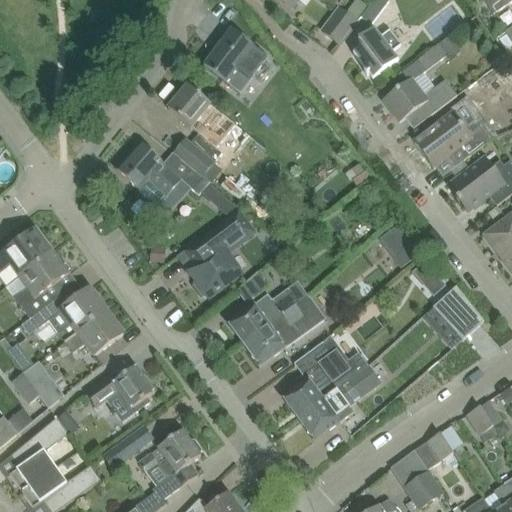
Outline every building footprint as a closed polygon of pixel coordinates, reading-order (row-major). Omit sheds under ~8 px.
[(300,0),(277,0),(292,11),(300,0)] [(371,28),(389,4),(384,0),(375,0),(361,20),(371,28)] [(511,0),(481,0),(493,17),(510,6),(511,8),(511,0)] [(339,11),(334,18),(321,33),(340,47),(357,24),(339,11)] [(231,31),(203,68),(239,96),(240,97),(241,95),(240,95),(266,60),(267,61),(268,59),(231,31)] [(362,48),(353,55),(366,73),(364,74),(367,78),(369,76),(373,81),(398,62),(392,54),(401,48),(389,33),(381,39),(374,31),(358,43),(362,48)] [(439,46),(417,63),(426,74),(448,57),(439,46)] [(427,73),(434,87),(445,81),(437,68),(427,73)] [(411,81),(398,91),(382,103),(399,125),(405,121),(413,131),(429,119),(457,98),(445,83),(424,99),(411,81)] [(187,87),(167,111),(180,122),(173,131),(172,130),(171,131),(182,140),(170,153),(199,177),(207,184),(219,169),(216,167),(232,148),(217,136),(227,125),(230,122),(187,87)] [(452,115),(430,132),(414,144),(433,170),(449,158),(457,168),(461,165),(493,140),(482,125),(468,135),(452,115)] [(140,193),(158,209),(182,182),(140,145),(116,172),(140,193)] [(189,188),(199,177),(170,153),(162,164),(182,182),(189,188)] [(489,198),(497,208),(511,196),(511,165),(510,163),(504,168),(500,163),(491,169),(484,161),(470,172),(464,177),(457,182),(448,189),(457,201),(456,201),(458,205),(459,204),(467,214),(489,198)] [(464,177),(470,172),(463,163),(461,165),(457,168),(451,173),(457,182),(464,177)] [(189,188),(188,189),(198,198),(208,185),(199,177),(189,188)] [(208,185),(201,194),(231,219),(238,213),(240,212),(208,185)] [(206,296),(209,300),(228,286),(227,284),(229,282),(230,284),(238,278),(236,277),(239,274),(222,252),(236,241),(239,245),(254,234),(238,213),(184,254),(193,265),(186,270),(196,283),(194,285),(203,298),(206,296)] [(511,216),(485,237),(511,272),(511,216)] [(396,227),(377,241),(400,271),(419,256),(396,227)] [(0,276),(11,268),(20,280),(53,255),(36,232),(0,258),(0,276)] [(151,248),(150,262),(163,263),(165,250),(151,248)] [(69,277),(53,255),(20,280),(28,291),(15,300),(30,321),(32,320),(55,302),(48,292),(69,277)] [(259,273),(237,293),(237,294),(239,293),(248,305),(270,288),(259,273)] [(299,283),(284,293),(285,294),(272,303),(268,297),(254,307),(253,306),(227,325),(244,347),(296,310),(309,298),(299,283)] [(456,289),(433,310),(463,342),(483,323),(456,289)] [(32,320),(21,329),(28,338),(39,330),(48,323),(49,322),(58,333),(57,334),(65,345),(106,314),(90,292),(84,296),(65,310),(58,300),(55,302),(32,320)] [(296,310),(244,347),(259,369),(285,350),(326,321),(311,299),(310,298),(296,310)] [(123,337),(106,314),(65,345),(72,354),(84,345),(94,358),(123,337)] [(297,388),(282,399),(298,421),(368,369),(359,355),(348,363),(345,365),(336,353),(331,357),(323,345),(294,366),(303,378),(294,384),(297,388)] [(23,376),(40,398),(51,390),(34,368),(23,376)] [(110,380),(87,396),(97,410),(106,403),(110,409),(108,411),(112,418),(115,416),(122,425),(134,416),(150,404),(147,400),(155,395),(136,369),(114,385),(110,380)] [(368,369),(298,421),(314,443),(342,423),(353,415),(348,407),(379,384),(368,369)] [(12,384),(17,390),(29,406),(40,398),(23,376),(12,384)] [(481,438),(482,437),(493,429),(480,409),(467,417),(481,438)] [(19,434),(34,422),(24,410),(9,422),(19,434)] [(67,414),(57,421),(62,427),(65,430),(71,425),(72,420),(67,414)] [(57,421),(11,458),(20,470),(9,477),(21,494),(56,470),(45,455),(69,438),(62,427),(57,421)] [(144,427),(102,457),(113,471),(154,441),(144,427)] [(190,443),(183,433),(166,445),(158,451),(159,452),(139,466),(147,476),(159,468),(168,480),(152,492),(154,495),(139,506),(144,511),(159,511),(165,508),(162,504),(198,478),(194,472),(193,473),(189,467),(201,458),(199,456),(201,455),(202,452),(195,442),(192,442),(190,443)] [(440,436),(427,445),(414,453),(414,454),(427,473),(440,464),(453,456),(440,436)] [(67,486),(56,470),(21,494),(33,511),(43,503),(49,511),(59,511),(101,482),(91,469),(67,486)] [(403,491),(417,511),(441,494),(428,474),(403,491)] [(511,479),(502,486),(511,501),(511,479)] [(493,511),(511,511),(511,501),(502,486),(493,492),(502,506),(493,511)] [(188,511),(239,511),(228,495),(206,511),(199,501),(188,511)] [(471,507),(464,511),(490,511),(483,501),(482,500),(471,507)]
